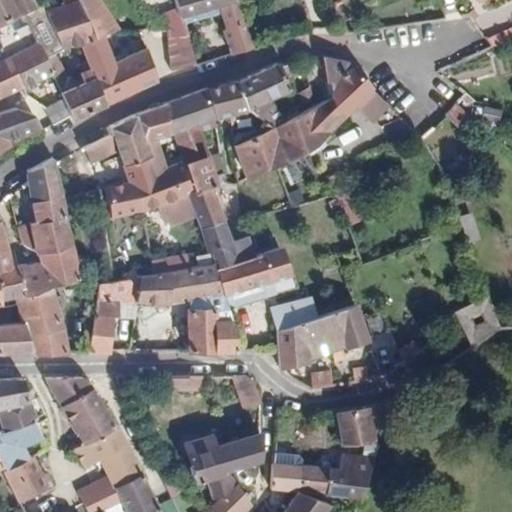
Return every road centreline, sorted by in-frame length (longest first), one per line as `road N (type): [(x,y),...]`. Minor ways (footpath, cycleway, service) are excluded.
road 1 (residential): [(0,176),(130,102),(276,50),(454,36)]
road 2 (residential): [(0,368),(255,366),(294,399),(363,398),(452,344)]
